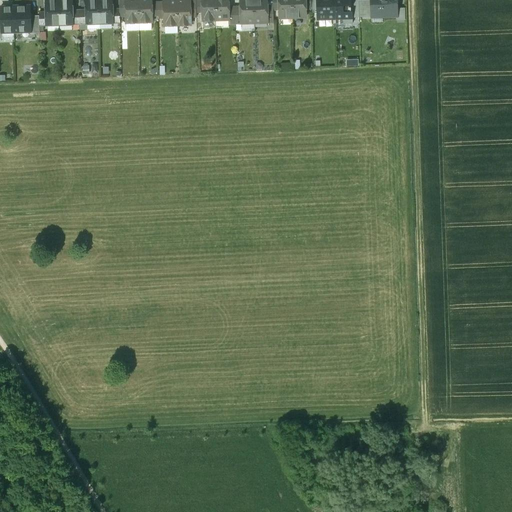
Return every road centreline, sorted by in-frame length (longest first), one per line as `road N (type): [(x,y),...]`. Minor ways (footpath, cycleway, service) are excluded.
road 1 (track): [(410,0),(427,420)]
road 2 (track): [(94,511),(0,358)]
